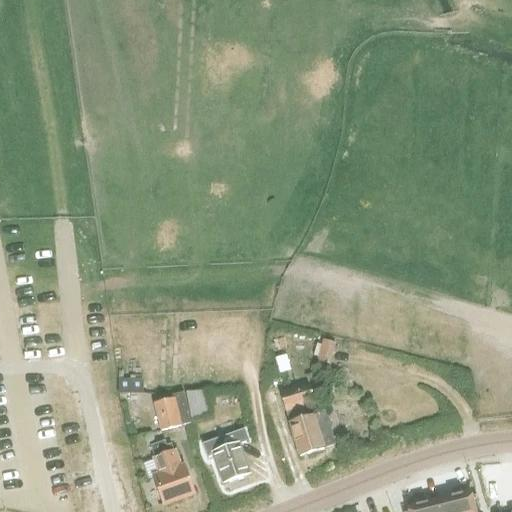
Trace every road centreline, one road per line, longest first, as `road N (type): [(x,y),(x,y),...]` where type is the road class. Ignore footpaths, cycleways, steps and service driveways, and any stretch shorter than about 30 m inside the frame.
road 1 (unknown): [(468,427),(235,511)]
road 2 (unclassified): [(511,441),(433,456),(288,511)]
road 3 (track): [(468,427),(439,386),(359,363)]
